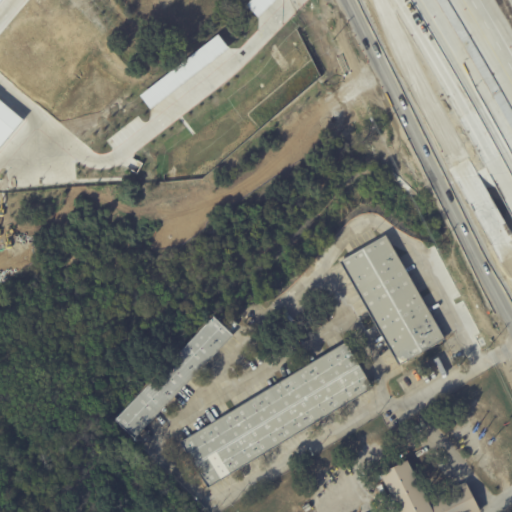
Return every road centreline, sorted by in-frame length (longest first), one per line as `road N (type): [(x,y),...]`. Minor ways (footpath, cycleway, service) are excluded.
road 1 (motorway): [(359,0),(511,244)]
road 2 (tertiary): [(354,0),(435,174)]
road 3 (motorway): [(415,0),(504,149)]
